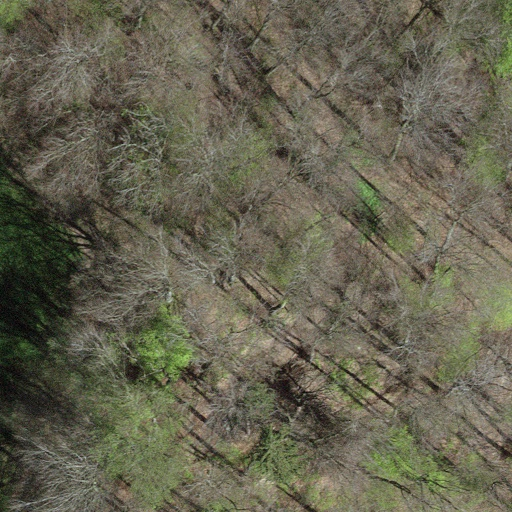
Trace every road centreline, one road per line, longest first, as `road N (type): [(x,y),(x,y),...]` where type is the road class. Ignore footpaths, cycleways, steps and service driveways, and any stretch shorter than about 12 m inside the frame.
road 1 (track): [(106,511),(284,354),(333,294),(347,234),(338,167),(299,50),(270,0)]
road 2 (track): [(13,511),(62,374),(86,243),(0,143)]
